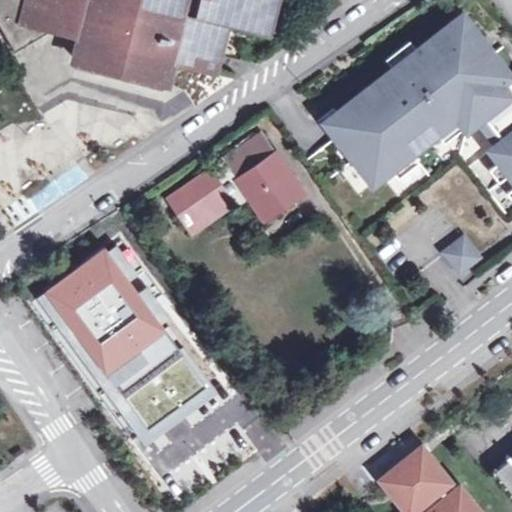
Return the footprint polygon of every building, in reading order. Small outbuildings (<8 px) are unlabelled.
[(169,66),(178,60),(215,70),(226,26),(268,36),(277,0),(0,0),(0,28),(14,53),(55,28),(74,35),(78,43),(73,59),(87,59),(101,59),(115,61),(128,64),(141,69),(153,75),(165,81),(169,66)] [(420,47),(430,61),(463,36),(499,83),(509,76),(462,15),(420,47)] [(335,112),(328,118),(339,132),(348,144),(343,148),(371,183),(389,169),(410,153),(435,133),(455,118),(462,127),(464,130),(474,122),(482,116),(501,141),(493,146),(490,148),(499,160),(509,174),(511,177),(511,79),(509,76),(499,83),(463,36),(430,61),(420,47),(416,50),(391,69),(335,112)] [(391,69),(416,50),(408,41),(384,59),(391,69)] [(328,118),(335,112),(331,107),(315,119),(330,139),(339,132),(328,118)] [(474,122),(493,146),(501,141),(482,116),(474,122)] [(442,143),(462,127),(455,118),(435,133),(442,143)] [(237,180),(276,153),(262,134),(224,160),(237,180)] [(277,152),(276,153),(237,180),(224,160),(175,193),(184,206),(178,210),(192,231),(245,194),(256,209),(250,213),(261,228),(288,208),(286,205),(303,192),(277,152)] [(396,178),(417,162),(410,153),(389,169),(396,178)] [(497,183),(509,174),(499,160),(486,170),(497,183)] [(169,197),(178,210),(184,206),(175,193),(169,197)] [(243,392),(122,233),(35,298),(156,458),(243,392)] [(457,271),(475,257),(461,238),(443,252),(457,271)] [(477,511),(458,487),(454,490),(420,447),(402,466),(384,485),(405,511),(477,511)] [(511,457),(492,473),(511,498),(511,457)] [(380,479),(384,485),(402,466),(400,463),(380,479)]
